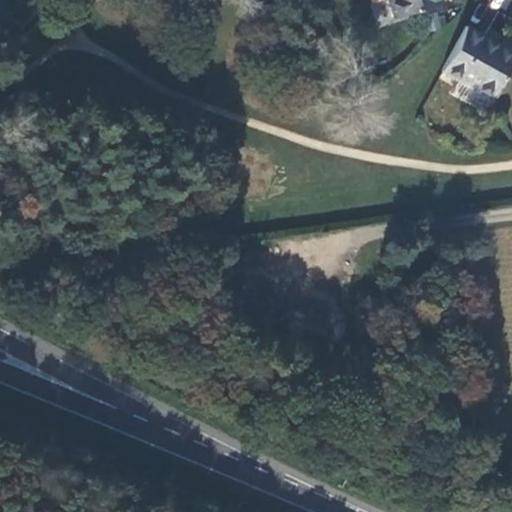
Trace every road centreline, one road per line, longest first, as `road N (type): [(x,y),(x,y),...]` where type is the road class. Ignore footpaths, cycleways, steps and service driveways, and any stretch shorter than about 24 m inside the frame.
road 1 (trunk): [(237,464),(0,337)]
road 2 (trunk): [(237,464),(0,369)]
road 3 (trunk): [(349,511),(237,464)]
